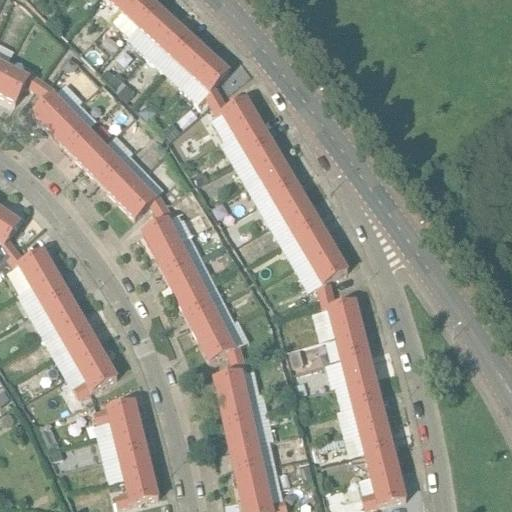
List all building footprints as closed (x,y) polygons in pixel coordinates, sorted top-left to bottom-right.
[(100,0),(100,1),(118,17),(133,0),(100,0)] [(133,0),(118,17),(136,34),(156,11),(143,0),(133,0)] [(136,34),(154,50),(174,28),(156,11),(136,34)] [(154,50),(172,66),(192,44),(174,28),(154,50)] [(172,66),(190,83),(210,61),(192,44),(172,66)] [(210,113),(221,104),(214,92),(228,77),(210,61),(190,83),(208,100),(204,102),(210,113)] [(0,86),(8,71),(0,67),(0,86)] [(25,91),(36,99),(40,84),(31,77),(28,82),(8,71),(0,86),(0,101),(15,110),(25,91)] [(49,138),(71,117),(54,99),(57,96),(40,84),(36,99),(47,106),(32,121),(49,138)] [(232,141),(258,126),(245,105),(227,115),(221,104),(210,113),(216,123),(220,121),(232,141)] [(49,138),(66,155),(88,134),(71,117),(49,138)] [(245,163),(271,148),(258,126),(232,141),(233,142),(223,148),(232,164),(242,158),(245,163)] [(66,155),(83,173),(105,152),(88,134),(66,155)] [(258,184),(283,169),(271,148),(245,163),(258,184)] [(83,173),(100,190),(122,169),(105,152),(83,173)] [(100,190),(117,208),(139,187),(122,169),(100,190)] [(270,206),(296,191),(283,169),(258,184),(270,206)] [(155,219),(166,212),(159,200),(155,204),(139,187),(117,208),(134,225),(149,210),(155,219)] [(283,227),(309,212),(296,191),(270,206),(283,227)] [(152,259),(179,245),(169,225),(173,223),(166,212),(155,219),(160,228),(141,237),(152,259)] [(296,249),(321,234),(309,212),(283,227),(296,249)] [(0,271),(7,266),(16,256),(8,245),(20,228),(0,214),(0,271)] [(308,270),(334,255),(321,234),(296,249),(308,270)] [(163,281),(190,267),(179,245),(152,259),(163,281)] [(319,305),(331,300),(329,287),(347,277),(334,255),(308,270),(321,292),(316,293),(316,294),(305,297),(307,307),(319,305)] [(29,293),(55,278),(43,257),(25,267),(16,256),(7,266),(15,277),(18,275),(29,293)] [(174,302),(201,289),(190,267),(163,281),(174,302)] [(41,314),(67,299),(55,278),(29,293),(41,314)] [(186,324),(212,311),(201,289),(174,302),(186,324)] [(54,335),(80,320),(67,299),(41,314),(54,335)] [(332,339),(361,333),(355,308),(334,313),(331,300),(319,305),(321,315),(325,313),(332,339)] [(197,346),(224,332),(212,311),(186,324),(197,346)] [(66,356),(92,341),(80,320),(54,335),(66,356)] [(230,369),(243,365),(239,352),(235,354),(224,332),(197,346),(208,368),(226,358),(230,369)] [(338,364),(367,358),(361,333),(332,339),(338,364)] [(78,376),(78,377),(104,362),(92,341),(66,356),(67,358),(78,376)] [(330,390),(328,369),(315,370),(314,363),(300,364),(300,355),(293,356),(294,372),(297,372),(298,392),(330,390)] [(344,389),(373,382),(367,358),(338,364),(344,389)] [(104,362),(78,377),(84,387),(73,394),(80,405),(91,399),(90,398),(116,383),(104,362)] [(218,408),(247,401),(242,379),(247,378),(243,365),(230,369),(233,379),(212,384),(218,408)] [(351,414),(380,407),(373,382),(344,389),(351,414)] [(223,431),(252,425),(247,401),(218,408),(223,431)] [(357,438),(386,432),(380,407),(351,414),(357,438)] [(111,439),(140,432),(134,408),(105,415),(93,418),(96,430),(108,427),(111,439)] [(229,455),(257,449),(252,425),(223,431),(229,455)] [(48,454),(58,451),(48,428),(38,433),(48,454)] [(116,463),(146,456),(140,432),(111,439),(116,463)] [(363,463),(392,457),(386,432),(357,438),(363,463)] [(234,479),(262,472),(257,449),(229,455),(234,479)] [(122,486),(151,480),(146,456),(116,463),(122,486)] [(369,488),(399,481),(392,457),(363,463),(369,488)] [(304,488),(312,486),(308,468),(299,470),(304,488)] [(239,503),(267,496),(262,472),(234,479),(239,503)] [(151,480),(122,486),(125,499),(113,502),(115,511),(124,511),(128,511),(128,510),(157,504),(151,480)] [(399,481),(369,488),(372,499),(360,502),(361,511),(379,511),(405,506),(399,481)] [(267,496),(239,503),(241,511),(285,511),(284,507),(270,510),(267,496)]
